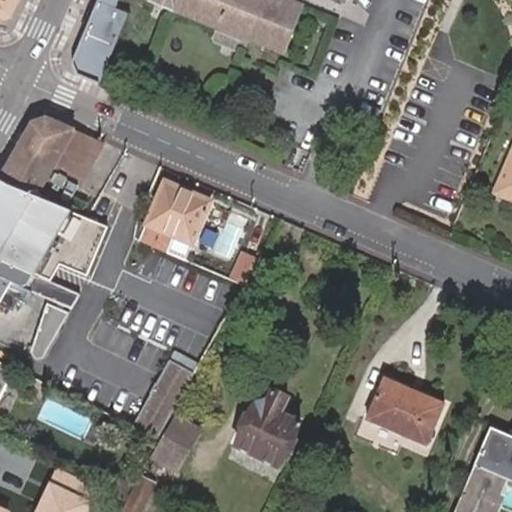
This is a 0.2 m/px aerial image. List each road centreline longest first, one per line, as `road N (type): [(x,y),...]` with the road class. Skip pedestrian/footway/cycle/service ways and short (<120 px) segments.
road 1 (residential): [(21,76),(511,288)]
road 2 (unknown): [(415,511),(381,451),(375,407),(390,353),(457,265)]
